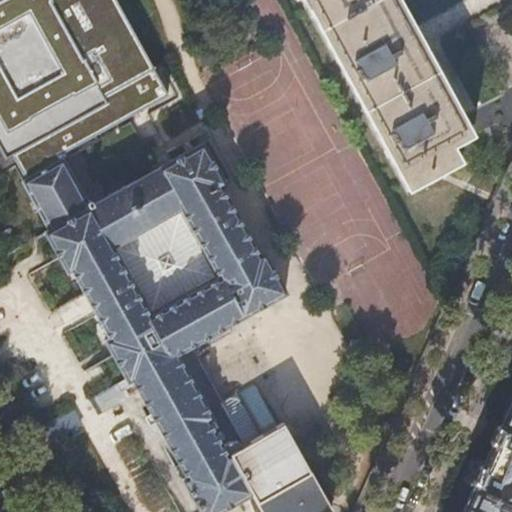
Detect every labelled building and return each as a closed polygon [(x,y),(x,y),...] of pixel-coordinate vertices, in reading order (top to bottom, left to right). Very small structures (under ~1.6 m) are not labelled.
[(86,200),(64,157),(176,94),(123,0),(0,0),(0,143),(13,168),(49,234),(56,248),(68,269),(72,268),(91,301),(110,337),(107,339),(128,376),(95,395),(98,401),(103,409),(124,397),(120,390),(136,381),(187,477),(184,479),(201,511),(217,511),(252,493),(257,502),(308,472),(291,438),(283,424),(244,444),(190,342),(286,287),(265,251),(261,254),(222,184),(226,182),(203,142),(94,203),(91,197),(86,200)] [(303,0),(407,191),(461,161),(453,146),(465,139),(389,0),(303,0)] [(511,511),(511,401),(505,416),(502,424),(497,426),(494,433),(489,443),(491,447),(484,464),(479,466),(472,482),(474,486),(470,494),(462,511),(511,511)] [(35,430),(44,446),(82,424),(74,407),(35,430)] [(329,511),(309,473),(257,503),(262,511),(329,511)]
